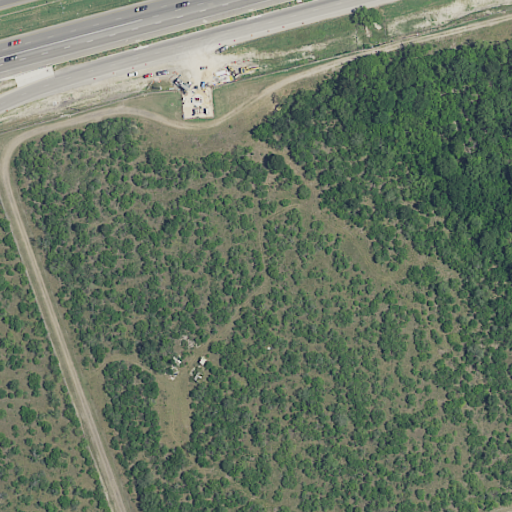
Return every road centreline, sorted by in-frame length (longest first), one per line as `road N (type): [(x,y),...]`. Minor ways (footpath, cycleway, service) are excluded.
road 1 (residential): [(123,511),(9,196),(11,152),(119,114),(144,115),(183,136),(219,136),(292,82),(511,19)]
road 2 (secondary): [(0,105),(97,70),(358,0)]
road 3 (motorway): [(0,50),(187,0)]
